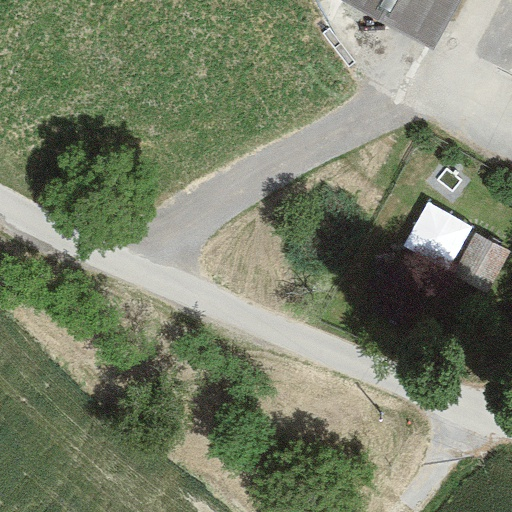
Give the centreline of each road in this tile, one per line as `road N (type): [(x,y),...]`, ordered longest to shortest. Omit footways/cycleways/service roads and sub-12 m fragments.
road 1 (unclassified): [(511,399),(0,179)]
road 2 (track): [(496,392),(397,511)]
